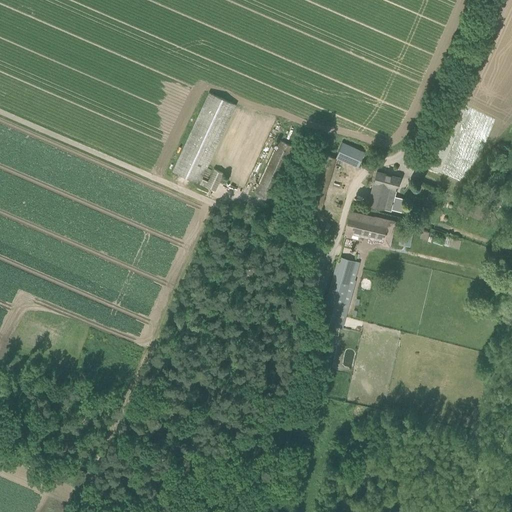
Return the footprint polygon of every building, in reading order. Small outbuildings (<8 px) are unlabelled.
[(172,171),(199,184),(215,191),(223,173),(214,169),(208,182),(201,179),(236,105),(209,92),(172,171)] [(294,147),(280,140),(255,194),(270,201),(294,147)] [(363,151),(343,142),(336,157),(357,166),(363,151)] [(325,154),(311,200),(322,203),(336,158),(325,154)] [(377,171),(368,204),(368,205),(384,210),(384,209),(391,211),(400,178),(377,171)] [(395,223),(374,218),(350,212),(344,236),(351,237),(352,231),(384,238),(382,246),(390,248),(395,223)] [(410,246),(413,233),(402,230),(399,243),(410,246)] [(338,263),(326,303),(330,304),(325,323),(336,326),(353,267),(338,263)]
